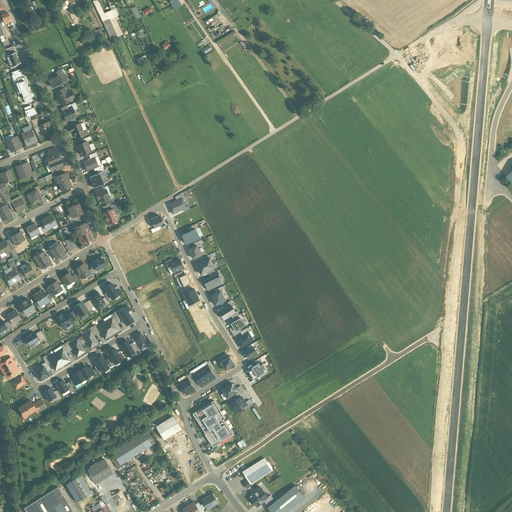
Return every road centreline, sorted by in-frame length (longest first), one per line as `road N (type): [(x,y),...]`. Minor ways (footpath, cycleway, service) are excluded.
road 1 (tertiary): [(489,0),(446,511)]
road 2 (track): [(450,120),(461,157),(443,336),(425,339),(214,470)]
road 3 (track): [(159,204),(450,22)]
road 4 (track): [(464,511),(485,209),(499,182)]
road 5 (residential): [(119,270),(7,340),(37,388),(143,321)]
road 6 (track): [(248,148),(393,359)]
road 7 (residential): [(104,240),(159,204),(241,363),(237,370)]
road 8 (track): [(180,191),(90,2),(82,0)]
road 9 (track): [(443,336),(430,511)]
road 10 (track): [(450,120),(397,55),(334,0)]
road 11 (track): [(275,131),(183,0)]
road 12 (residential): [(5,0),(61,140)]
road 13 (residential): [(0,305),(104,240)]
road 14 (track): [(0,393),(15,443),(21,511)]
